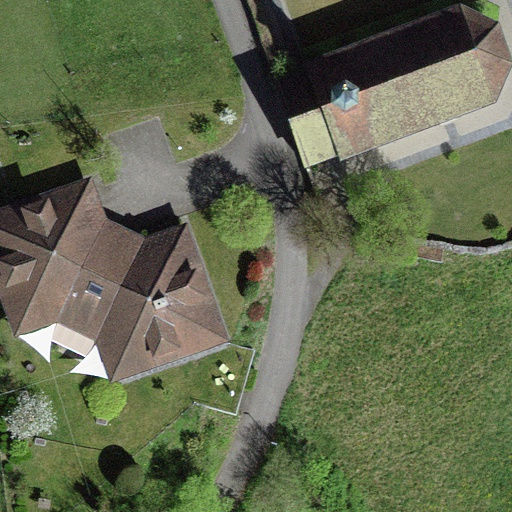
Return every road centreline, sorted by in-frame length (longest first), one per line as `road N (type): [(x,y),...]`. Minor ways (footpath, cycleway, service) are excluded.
road 1 (residential): [(292,269),(287,180),(227,0)]
road 2 (track): [(212,511),(275,372),(292,269)]
